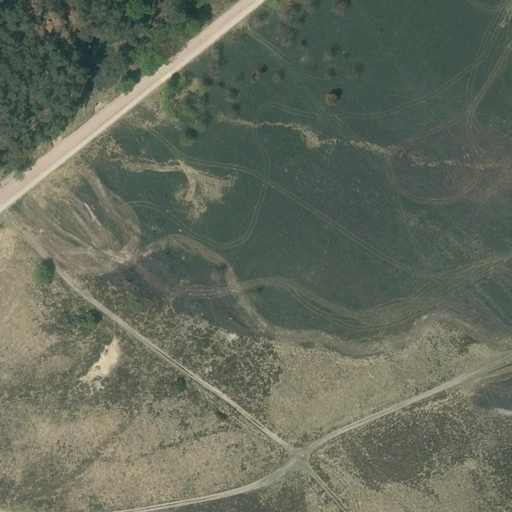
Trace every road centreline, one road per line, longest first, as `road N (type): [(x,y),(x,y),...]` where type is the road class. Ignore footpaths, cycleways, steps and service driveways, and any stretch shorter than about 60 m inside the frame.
road 1 (track): [(511,360),(337,432),(235,490),(128,511)]
road 2 (track): [(0,198),(247,0)]
